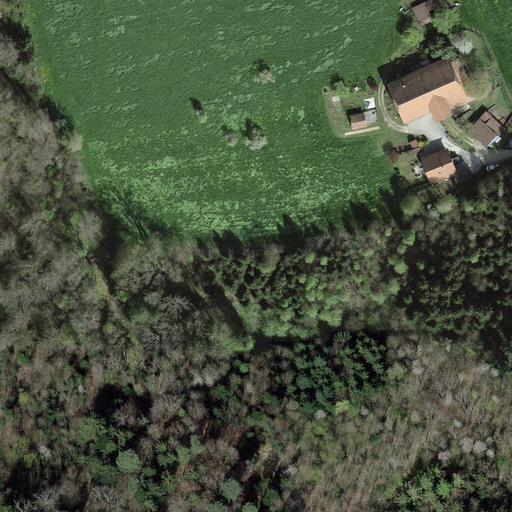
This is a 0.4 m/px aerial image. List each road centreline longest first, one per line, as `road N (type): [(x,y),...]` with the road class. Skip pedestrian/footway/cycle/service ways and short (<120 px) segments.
road 1 (track): [(164,511),(148,445),(153,405),(175,373),(204,352),(244,340),(511,322)]
road 2 (track): [(511,474),(417,474),(384,511)]
